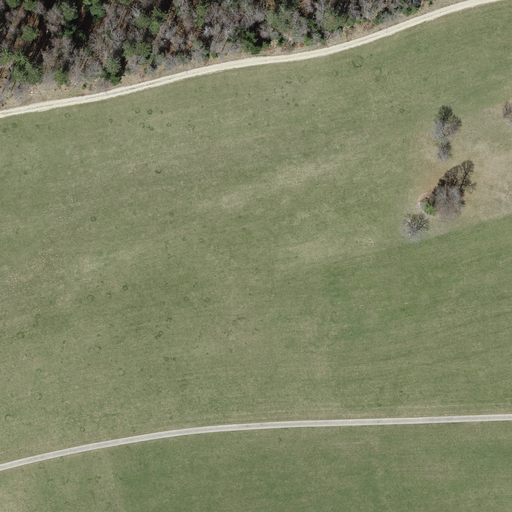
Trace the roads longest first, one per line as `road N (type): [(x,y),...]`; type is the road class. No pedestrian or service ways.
road 1 (track): [(0,113),(347,48),(506,0)]
road 2 (track): [(0,468),(164,434),(511,417)]
